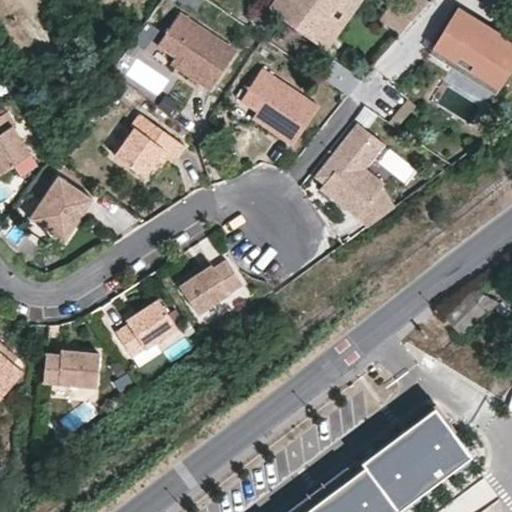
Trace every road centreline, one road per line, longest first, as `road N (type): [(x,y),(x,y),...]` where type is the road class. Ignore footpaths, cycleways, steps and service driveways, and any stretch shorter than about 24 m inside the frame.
road 1 (residential): [(128,511),(511,228)]
road 2 (residential): [(269,219),(241,199),(217,203),(53,294),(32,295),(0,272)]
